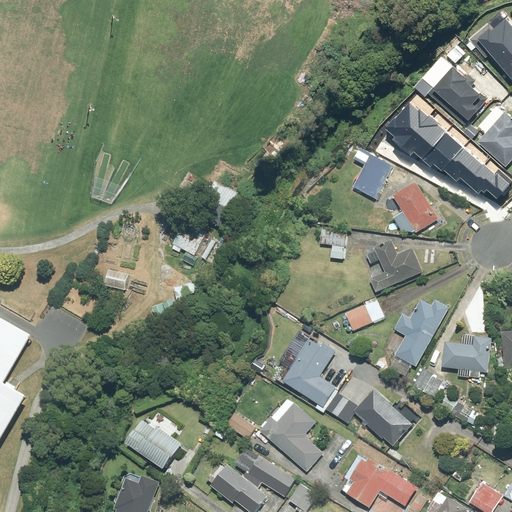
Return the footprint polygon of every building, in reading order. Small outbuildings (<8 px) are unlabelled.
[(490,21),(473,36),(511,80),(511,18),(507,13),(494,25),(490,21)] [(450,57),(424,87),(465,121),(487,95),(467,79),(470,75),(450,57)] [(409,103),(386,128),(395,136),(390,141),(411,160),(415,155),(430,168),(433,165),(442,173),(445,171),(457,182),(461,177),(479,193),(481,191),(483,193),(487,188),(497,197),(509,183),(499,173),(496,177),(420,109),(418,111),(409,103)] [(511,114),(507,110),(482,139),(507,163),(511,157),(511,114)] [(378,200),(395,167),(373,155),(356,188),(378,200)] [(217,174),(194,215),(221,230),(244,189),(217,174)] [(421,183),(399,198),(407,211),(397,218),(407,233),(421,235),(445,219),(421,183)] [(196,262),(211,234),(188,222),(174,251),(196,262)] [(351,233),(326,231),(325,245),(336,246),(335,259),(348,260),(351,233)] [(231,247),(215,238),(204,258),(208,260),(202,271),(215,277),(231,247)] [(384,261),(389,274),(376,279),(381,291),(428,272),(417,245),(400,252),(396,241),(370,251),(375,265),(384,261)] [(111,271),(107,286),(128,291),(132,276),(111,271)] [(190,297),(203,293),(198,278),(175,285),(181,304),(191,301),(190,297)] [(346,313),(354,332),(389,318),(381,298),(346,313)] [(408,333),(391,368),(410,378),(417,363),(422,366),(451,306),(439,299),(436,304),(425,298),(416,316),(407,312),(399,329),(408,333)] [(156,309),(161,319),(181,310),(176,300),(156,309)] [(0,454),(32,398),(5,383),(32,334),(0,316),(0,454)] [(494,373),(497,338),(478,336),(477,344),(450,341),(447,368),(473,370),(472,378),(485,379),(485,372),(494,373)] [(350,423),(362,406),(341,392),(343,389),(323,376),(339,353),(317,338),(288,380),(350,423)] [(423,368),(414,386),(436,397),(445,379),(423,368)] [(379,391),(359,411),(394,445),(414,424),(379,391)] [(321,421),(294,397),(264,430),(309,471),(326,452),(308,436),(321,421)] [(240,412),(231,426),(251,440),(260,426),(240,412)] [(152,417),(133,443),(169,470),(188,444),(152,417)] [(228,464),(213,486),(250,511),(258,511),(271,494),(260,487),(264,480),(287,494),(297,477),(263,455),(247,448),(238,464),(249,471),(245,476),(228,464)] [(372,456),(349,494),(374,508),(385,490),(410,506),(422,487),(372,456)] [(150,511),(163,484),(146,477),(144,483),(128,477),(116,507),(120,508),(118,511),(150,511)] [(484,479),(469,502),(484,511),(494,511),(507,494),(484,479)] [(304,482),(291,501),(307,511),(309,511),(322,494),(304,482)] [(424,511),(432,500),(421,493),(410,510),(413,511),(424,511)] [(468,511),(469,511),(442,494),(437,502),(444,506),(440,511),(468,511)]
